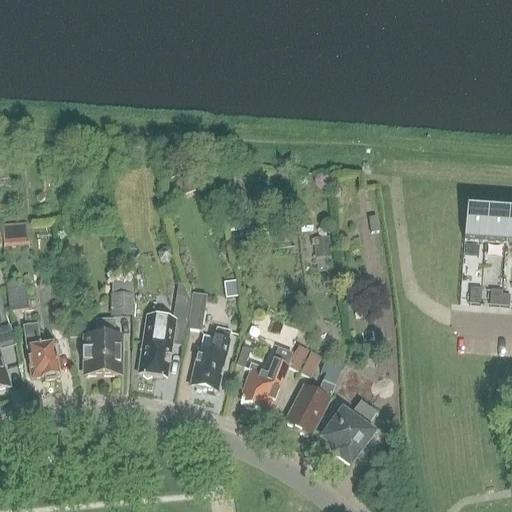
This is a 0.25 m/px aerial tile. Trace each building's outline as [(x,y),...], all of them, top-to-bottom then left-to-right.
[(170,181),(179,200),(194,193),(185,174),(170,181)] [(291,202),(273,201),(273,215),(290,215),(291,202)] [(227,210),(227,212),(228,226),(249,225),(248,209),(227,210)] [(468,211),(466,241),(487,242),(489,212),(468,211)] [(489,212),(487,242),(509,244),(511,214),(489,212)] [(27,227),(1,229),(3,248),(28,245),(27,227)] [(315,259),(331,258),(329,239),(313,241),(315,259)] [(110,319),(133,319),(133,297),(132,297),(132,285),(111,285),(111,297),(110,297),(110,319)] [(6,288),(9,315),(28,313),(24,286),(6,288)] [(463,292),(462,304),(470,305),(471,293),(463,292)] [(497,294),(497,306),(505,307),(505,295),(497,294)] [(207,299),(192,297),(186,332),(201,334),(207,299)] [(152,378),(155,378),(166,380),(167,371),(175,321),(147,317),(143,345),(141,350),(142,351),(138,376),(142,377),(146,381),(152,378)] [(82,352),(81,352),(81,366),(87,366),(87,380),(117,379),(117,339),(115,339),(114,322),(95,322),(95,339),(82,339),(82,352)] [(55,351),(54,347),(39,349),(36,328),(23,330),(31,382),(44,380),(44,384),(56,382),(56,378),(59,378),(56,358),(59,358),(58,350),(55,351)] [(202,337),(198,355),(191,389),(193,389),(196,393),(201,394),(204,392),(216,395),(221,372),(224,373),(226,362),(224,361),(230,335),(216,332),(214,340),(202,337)] [(238,362),(247,365),(251,353),(243,349),(238,362)] [(0,392),(8,390),(3,372),(6,372),(0,355),(0,353),(0,392)] [(252,373),(239,405),(242,406),(245,410),(251,413),(256,411),(269,416),(286,371),(285,371),(289,359),(276,354),(272,365),(273,366),(268,380),(258,376),(252,373)] [(321,360),(310,355),(300,376),(310,382),(321,360)] [(329,404),(340,373),(343,367),(327,359),(320,374),(325,376),(317,397),(303,390),(285,426),(298,432),(299,437),(305,439),(308,438),(311,439),(329,404)] [(349,418),(343,414),(322,443),(337,454),(333,460),(348,471),(373,435),(367,431),(377,417),(360,404),(349,418)]
